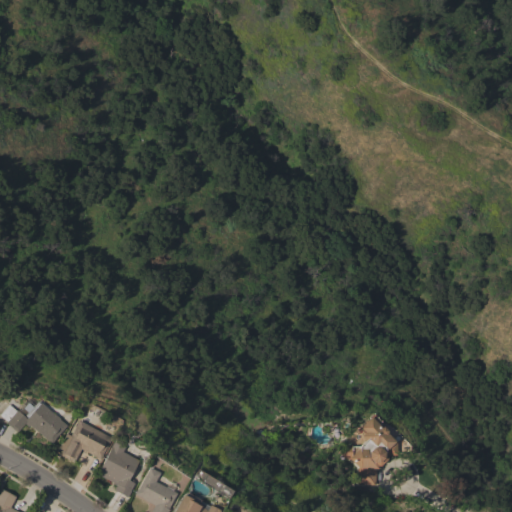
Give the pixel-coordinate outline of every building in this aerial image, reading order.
[(52,443),(29,425),(28,427),(24,423),(17,432),(4,422),(5,421),(0,416),(0,412),(7,404),(6,402),(10,397),(19,405),(15,410),(26,418),(26,417),(25,416),(36,401),(39,403),(39,402),(59,418),(59,419),(66,425),(52,443)] [(375,485),(358,484),(358,469),(348,458),(345,459),(337,452),(344,445),(357,447),(357,448),(363,441),(359,436),(363,432),(358,428),(370,414),(379,421),(376,425),(379,427),(381,427),(385,431),(385,433),(393,442),(395,443),(395,455),(385,455),(386,460),(378,466),(376,466),(375,485)] [(111,438),(99,459),(80,449),(73,462),(59,455),(61,450),(57,448),(65,433),(69,436),(77,420),(111,438)] [(113,442),(124,447),(122,452),(137,460),(128,478),(133,480),(132,482),(133,483),(130,490),(130,491),(127,497),(113,490),(115,486),(113,484),(113,483),(96,474),(113,442)] [(176,493),(167,509),(168,509),(166,511),(149,511),(153,505),(142,499),(142,498),(134,494),(135,492),(134,492),(136,488),(137,489),(148,467),(159,473),(154,481),(176,493)] [(0,511),(0,488),(15,496),(9,507),(18,511),(0,511)] [(217,511),(172,511),(182,494),(183,494),(185,492),(199,499),(197,503),(199,504),(198,505),(206,510),(209,505),(219,510),(217,511)]
